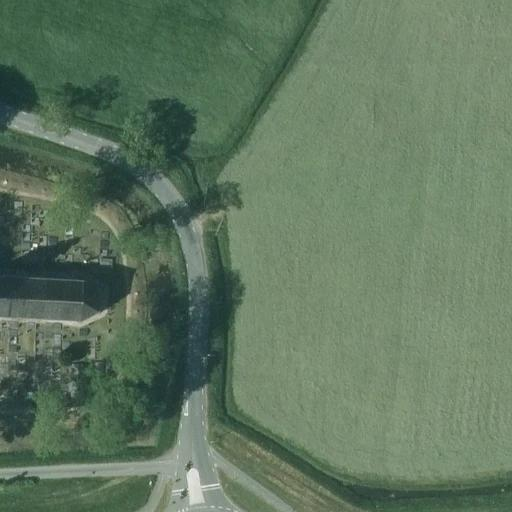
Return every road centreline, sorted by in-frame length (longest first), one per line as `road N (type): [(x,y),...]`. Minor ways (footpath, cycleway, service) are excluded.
road 1 (tertiary): [(191,462),(197,298),(172,204),(122,157),(0,112)]
road 2 (unclassified): [(191,462),(0,474)]
